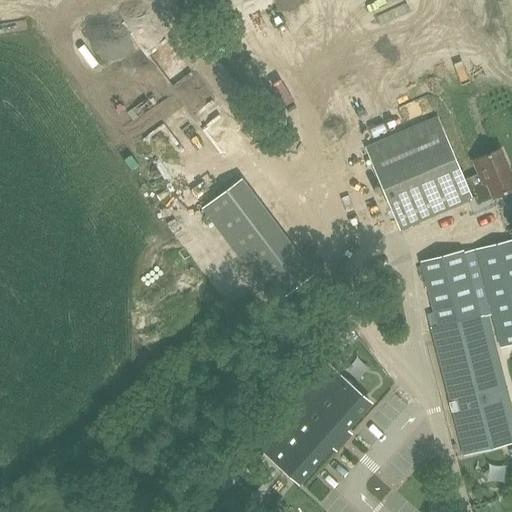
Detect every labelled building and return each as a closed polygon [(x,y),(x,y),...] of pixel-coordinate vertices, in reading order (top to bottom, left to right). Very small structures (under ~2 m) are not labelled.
[(476,157),(482,170),(467,177),(438,116),(366,146),(400,228),(475,196),(477,202),(494,194),(495,196),(511,187),(511,170),(500,146),(476,157)] [(299,251),(243,178),(204,208),(260,281),(299,251)] [(511,240),(475,250),(500,346),(511,342),(511,240)] [(511,443),(511,414),(486,316),(480,318),(463,251),(420,262),(438,329),(431,330),(464,456),(511,443)] [(333,370),(262,449),(300,483),(333,446),(334,444),(331,442),(342,430),(345,432),(346,431),(371,403),(333,370)]
